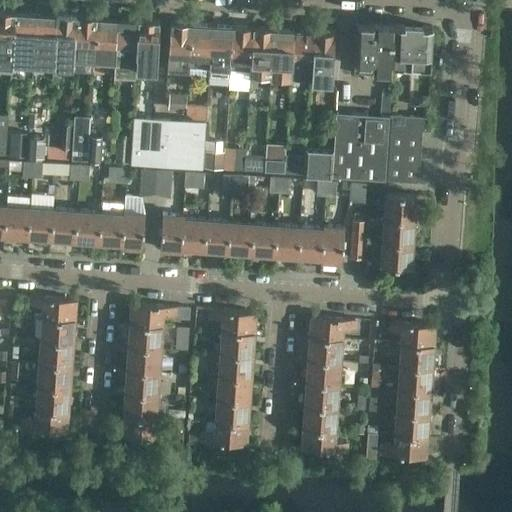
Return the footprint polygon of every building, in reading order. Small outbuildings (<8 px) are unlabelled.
[(0,58),(12,59),(15,11),(0,10),(0,58)] [(32,65),(35,14),(16,13),(16,11),(15,11),(12,59),(12,63),(32,65)] [(52,66),(56,15),(35,14),(32,65),(52,66)] [(73,67),(74,59),(77,15),(56,14),(56,15),(52,66),(73,67)] [(95,59),(97,18),(97,16),(77,15),(74,59),(94,60),(94,59),(95,59)] [(114,61),(116,19),(97,18),(95,59),(114,61)] [(136,62),(139,19),(137,19),(137,20),(116,19),(114,61),(113,77),(119,77),(120,61),(136,62)] [(159,20),(139,19),(136,62),(136,68),(156,69),(159,20)] [(189,66),(192,24),(192,22),(170,21),(167,70),(189,71),(189,66)] [(373,63),(376,22),(356,21),(354,61),(373,63)] [(391,71),(394,24),(376,22),(373,63),(373,70),(391,71)] [(209,68),(211,25),(192,24),(189,66),(209,68)] [(410,67),(413,28),(404,28),(404,25),(394,24),(391,71),(392,72),(392,66),(410,67)] [(229,69),(232,26),(211,25),(209,68),(229,69)] [(249,86),(249,78),(253,26),(232,25),(232,26),(229,69),(228,85),(249,86)] [(270,79),(273,29),(274,27),(253,26),(249,78),(270,79)] [(421,29),(413,28),(410,67),(430,68),(432,26),(422,26),(421,29)] [(290,81),(294,30),(273,29),(270,79),(290,81)] [(311,82),(314,30),(313,30),(313,31),(294,30),(290,81),(311,82)] [(332,83),(335,31),(314,30),(311,82),(332,83)] [(187,111),(187,104),(188,94),(170,93),(169,110),(187,111)] [(422,95),(418,99),(418,105),(427,105),(428,96),(422,95)] [(187,104),(187,111),(187,114),(195,119),(195,121),(205,122),(206,122),(207,105),(187,104)] [(384,179),(388,115),(336,111),(333,148),(331,175),(384,179)] [(29,112),(29,126),(36,126),(37,112),(29,112)] [(0,154),(6,154),(8,115),(0,114),(0,154)] [(74,115),(71,159),(88,160),(89,134),(90,116),(74,115)] [(420,129),(426,130),(427,117),(408,116),(408,120),(403,120),(404,116),(388,115),(384,179),(417,181),(417,178),(416,178),(417,167),(418,167),(418,162),(417,162),(418,151),(419,151),(419,147),(418,147),(419,136),(420,136),(420,129)] [(134,117),(131,162),(131,163),(202,168),(205,122),(195,121),(134,117)] [(60,147),(68,148),(70,123),(61,123),(60,146),(60,147)] [(10,155),(26,156),(27,132),(11,131),(10,155)] [(101,135),(89,134),(88,160),(100,160),(101,135)] [(27,156),(43,157),(44,136),(28,135),(27,156)] [(130,137),(118,136),(116,162),(128,162),(130,137)] [(68,159),(68,148),(60,147),(60,146),(48,146),(48,158),(68,159)] [(222,167),(244,169),(245,148),(224,147),(222,167)] [(331,175),(333,148),(315,147),(313,174),(331,175)] [(284,172),(294,173),(295,156),(285,155),(285,159),(284,172)] [(244,170),(264,171),(264,157),(245,156),(244,170)] [(33,161),(24,161),(23,174),(32,175),(33,161)] [(42,162),(33,161),(32,175),(41,175),(42,162)] [(79,178),(80,164),(71,164),(70,177),(79,178)] [(88,178),(89,165),(80,164),(79,178),(88,178)] [(118,180),(118,166),(110,166),(109,179),(118,180)] [(127,180),(127,167),(118,166),(118,180),(127,180)] [(154,168),(142,168),(140,194),(141,194),(151,192),(152,192),(154,168)] [(168,196),(170,170),(158,169),(157,192),(158,192),(168,195),(168,196)] [(194,185),(194,171),(186,171),(185,184),(194,185)] [(203,185),(203,172),(194,171),(194,185),(203,185)] [(232,187),(232,174),(223,173),(223,187),(232,187)] [(240,188),(241,174),(232,174),(232,187),(240,188)] [(279,176),(271,176),(270,189),(279,190),(279,176)] [(288,177),(279,176),(279,190),(287,190),(288,177)] [(326,193),(327,180),(318,179),(317,193),(326,193)] [(335,194),(335,180),(327,180),(326,193),(335,194)] [(365,182),(351,181),(351,190),(364,191),(365,182)] [(363,200),(364,191),(351,190),(350,199),(363,200)] [(386,192),(384,216),(414,218),(416,194),(386,192)] [(28,236),(30,206),(6,204),(4,234),(28,236)] [(51,237),(53,208),(30,206),(28,236),(51,237)] [(181,246),(183,217),(183,214),(183,209),(179,209),(178,214),(174,213),(175,206),(165,206),(162,213),(160,248),(180,249),(181,246)] [(74,239),(76,209),(53,208),(51,237),(74,239)] [(98,241),(100,211),(76,209),(74,239),(98,241)] [(123,210),(123,213),(121,242),(121,245),(142,246),(144,211),(123,210)] [(121,242),(123,213),(100,211),(98,241),(121,242)] [(412,242),(414,218),(384,216),(383,240),(412,242)] [(204,248),(206,219),(183,217),(181,246),(204,248)] [(227,250),(229,220),(206,219),(204,248),(227,250)] [(251,251),(253,222),(229,220),(227,250),(251,251)] [(365,221),(354,220),(353,220),(351,237),(364,238),(365,221)] [(274,253),(276,224),(253,222),(251,251),(274,253)] [(297,255),(299,225),(276,224),(274,253),(297,255)] [(323,227),(321,256),(321,259),(341,261),(344,226),(323,224),(323,227)] [(321,256),(323,227),(299,225),(297,255),(321,256)] [(362,259),(364,238),(351,237),(350,258),(362,259)] [(410,266),(412,242),(383,240),(381,264),(410,266)] [(74,320),(76,298),(32,295),(32,304),(43,305),(42,318),(74,320)] [(162,326),(163,313),(174,314),(174,317),(189,318),(190,306),(175,305),(132,302),(130,324),(162,326)] [(212,307),(212,308),(211,317),(223,318),(222,330),(254,333),(255,311),(212,307)] [(311,315),(309,337),(341,339),(342,326),(354,327),(355,318),(311,315)] [(73,342),(74,320),(42,318),(41,340),(73,342)] [(391,320),(391,323),(391,330),(402,331),(401,343),(433,345),(435,323),(391,320)] [(160,348),(162,326),(130,324),(128,346),(160,348)] [(8,326),(0,325),(0,335),(8,336),(8,326)] [(200,337),(210,337),(211,327),(201,327),(200,337)] [(252,355),(254,333),(222,330),(220,352),(252,355)] [(187,336),(176,335),(176,349),(186,350),(187,336)] [(340,361),(341,339),(309,337),(308,359),(340,361)] [(71,364),(73,342),(41,340),(39,362),(71,364)] [(432,367),(433,345),(401,343),(400,365),(432,367)] [(159,370),(160,350),(160,348),(128,346),(127,368),(159,370)] [(250,377),(252,355),(220,352),(219,374),(250,377)] [(338,383),(340,361),(308,359),(306,381),(338,383)] [(20,361),(12,361),(11,361),(10,379),(18,380),(20,361)] [(69,386),(71,364),(39,362),(38,384),(69,386)] [(369,362),(358,362),(356,384),(367,385),(368,385),(369,362)] [(430,389),(432,367),(400,365),(398,387),(430,389)] [(157,392),(159,370),(127,368),(125,390),(157,392)] [(380,371),(371,371),(370,386),(379,387),(380,371)] [(249,399),(250,377),(219,374),(217,396),(249,399)] [(337,405),(338,383),(306,381),(305,403),(337,405)] [(68,408),(69,386),(38,384),(36,406),(68,408)] [(185,386),(177,385),(177,395),(185,396),(185,386)] [(428,412),(430,389),(398,387),(397,409),(428,412)] [(156,414),(157,392),(125,390),(124,412),(156,414)] [(357,392),(356,408),(356,409),(365,409),(366,392),(357,392)] [(247,421),(249,399),(217,396),(215,418),(247,421)] [(378,397),(370,396),(369,396),(368,410),(378,411),(378,397)] [(335,427),(336,410),(337,405),(305,403),(303,425),(335,427)] [(66,430),(68,408),(36,406),(35,418),(23,418),(23,427),(66,430)] [(183,420),(184,410),(167,409),(167,419),(183,420)] [(427,433),(428,412),(397,409),(395,431),(427,433)] [(155,427),(156,414),(124,412),(122,434),(166,437),(166,428),(155,427)] [(379,432),(380,417),(368,416),(367,431),(377,432),(379,432)] [(246,443),(247,421),(215,418),(215,431),(203,430),(202,440),(246,443)] [(363,433),(364,423),(355,422),(354,433),(363,433)] [(334,440),(335,427),(303,425),(302,447),(345,450),(346,440),(334,440)] [(375,453),(377,432),(367,431),(366,439),(362,439),(362,452),(375,453)] [(425,455),(427,433),(395,431),(394,444),(383,443),(382,452),(425,455)]
